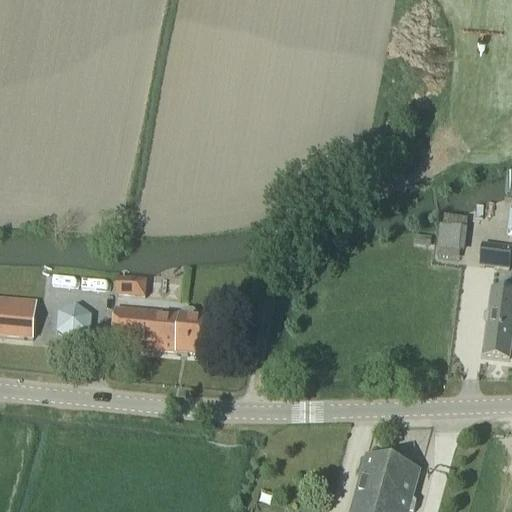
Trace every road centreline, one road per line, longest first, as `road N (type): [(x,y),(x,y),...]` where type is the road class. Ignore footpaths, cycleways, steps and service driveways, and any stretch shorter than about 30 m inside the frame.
road 1 (tertiary): [(511,409),(255,415),(0,392)]
road 2 (track): [(255,415),(284,202),(409,186),(442,159)]
road 3 (track): [(284,202),(278,185),(256,173),(236,175),(173,225),(107,226)]
